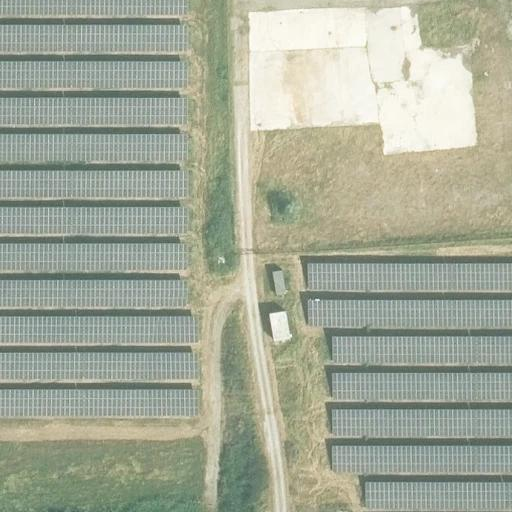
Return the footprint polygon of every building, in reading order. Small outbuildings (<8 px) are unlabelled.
[(496,38),(472,41),(487,170),(510,167),(496,38)] [(348,455),(351,455),(348,466),(365,470),(370,446),(351,442),(348,455)] [(497,465),(496,445),(427,447),(427,467),(497,465)] [(511,482),(437,476),(435,499),(511,505),(511,482)] [(372,508),(398,510),(400,479),(385,478),(385,482),(374,481),(372,508)]
